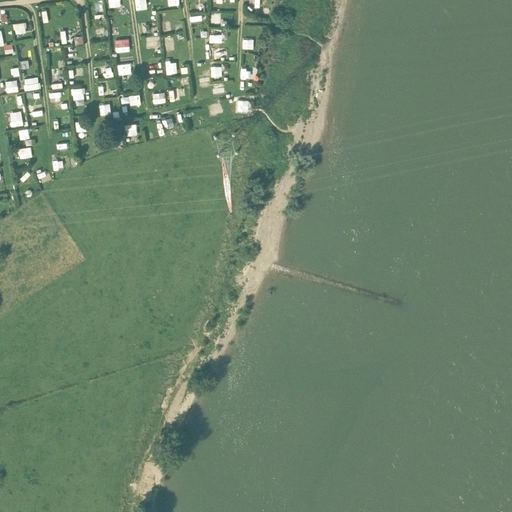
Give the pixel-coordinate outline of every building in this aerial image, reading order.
[(145,0),(134,0),(136,9),(147,7),(145,0)] [(106,38),(105,25),(95,26),(96,38),(106,38)] [(165,50),(175,49),(173,32),(163,34),(165,50)] [(210,33),(209,41),(222,42),(222,34),(210,33)] [(82,35),(75,36),(76,43),(84,42),(82,35)] [(12,43),(4,45),(5,53),(13,51),(12,43)] [(65,46),(66,56),(77,55),(77,45),(65,46)] [(210,58),(220,59),(220,48),(210,48),(210,58)] [(118,73),(131,73),(131,63),(118,62),(118,73)] [(113,66),(102,66),(102,76),(114,75),(113,66)] [(148,73),(148,84),(157,84),(157,73),(148,73)] [(39,76),(24,78),(25,89),(40,87),(39,76)] [(52,88),(63,86),(61,77),(51,78),(52,88)] [(18,80),(6,80),(7,91),(18,91),(18,80)] [(98,84),(99,93),(109,92),(108,83),(98,84)] [(72,87),(72,98),(85,97),(85,86),(72,87)] [(178,88),(169,89),(171,100),(180,99),(178,88)] [(153,102),(165,101),(165,91),(153,92),(153,102)] [(209,103),(210,114),(222,112),(221,102),(209,103)] [(12,125),(23,124),(22,114),(11,115),(12,125)] [(171,117),(162,119),(164,130),(173,128),(171,117)] [(76,120),(76,130),(86,130),(86,120),(76,120)] [(29,147),(18,147),(18,156),(30,156),(29,147)] [(54,168),(64,168),(63,159),(53,160),(54,168)] [(38,173),(41,182),(51,179),(48,170),(38,173)] [(16,175),(20,185),(27,181),(22,171),(16,175)]
